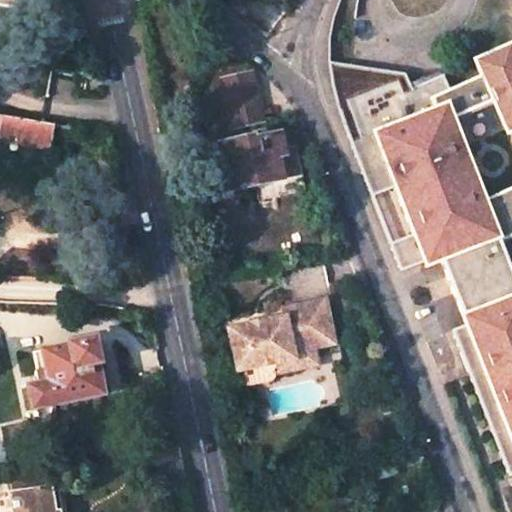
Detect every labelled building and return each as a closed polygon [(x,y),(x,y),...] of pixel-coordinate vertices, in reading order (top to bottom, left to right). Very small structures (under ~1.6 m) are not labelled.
[(0,0),(0,8),(35,14),(37,0),(0,0)] [(401,123),(385,88),(336,112),(345,136),(369,197),(393,188),(411,234),(388,243),(398,271),(436,257),(464,325),(450,331),(507,477),(511,474),(511,283),(493,240),(511,231),(511,55),(506,42),(471,59),(478,73),(447,88),(439,73),(408,88),(419,113),(401,123)] [(250,78),(221,84),(230,130),(260,124),(250,78)] [(51,127),(0,117),(0,141),(48,150),(51,127)] [(258,182),(297,173),(291,151),(281,153),(277,137),(249,142),(249,139),(221,146),(230,190),(258,184),(258,182)] [(285,318),(228,330),(237,372),(277,364),(292,361),(290,354),(315,348),(335,344),(325,300),(283,310),(285,318)] [(30,414),(101,398),(92,343),(32,356),(38,389),(26,392),(30,414)] [(292,361),(277,364),(280,374),(296,370),(318,366),(315,348),(290,354),(292,361)] [(156,483),(184,478),(181,461),(153,466),(156,483)] [(52,511),(50,495),(49,491),(9,499),(11,511),(52,511)] [(50,495),(52,511),(60,511),(57,494),(50,495)]
